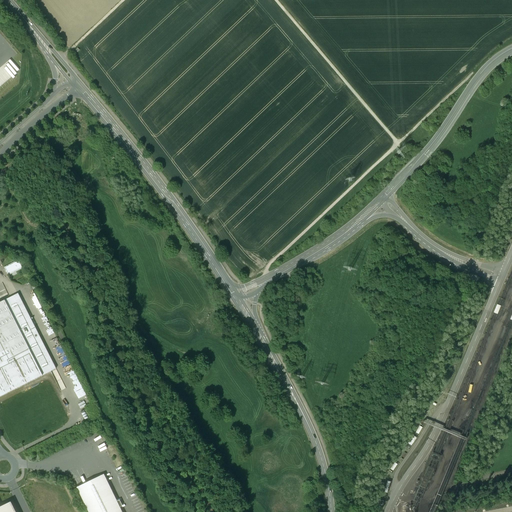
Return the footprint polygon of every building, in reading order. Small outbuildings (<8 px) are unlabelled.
[(0,85),(14,74),(11,71),(11,72),(4,64),(0,67),(0,68),(2,71),(0,73),(2,75),(0,77),(0,85)] [(19,261),(5,268),(8,274),(22,268),(19,261)] [(0,302),(0,397),(56,369),(18,294),(0,302)] [(76,370),(69,374),(75,386),(82,383),(76,370)] [(121,511),(104,475),(77,488),(88,511),(121,511)] [(0,511),(15,511),(11,502),(0,507),(0,511)]
